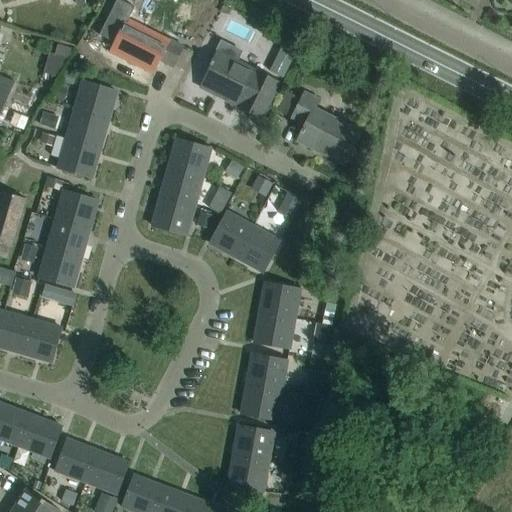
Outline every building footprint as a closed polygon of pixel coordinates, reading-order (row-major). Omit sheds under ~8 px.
[(112,49),(126,56),(140,62),(142,58),(156,65),(158,60),(172,67),(182,46),(168,39),(166,43),(126,23),(134,7),(119,0),(116,0),(99,35),(115,43),(112,49)] [(221,40),(216,51),(209,65),(211,66),(201,85),(227,98),(225,101),(263,119),(281,83),(237,62),(243,51),(221,40)] [(0,113),(14,83),(0,78),(0,113)] [(74,110),(106,119),(109,107),(112,107),(117,91),(97,86),(82,82),(74,110)] [(294,97),(285,92),(275,111),(284,116),(294,97)] [(321,150),(319,152),(344,165),(361,131),(314,108),(319,99),(304,92),(291,118),(305,125),(303,129),(302,128),(300,132),(301,132),(297,141),(312,149),(313,146),(321,150)] [(108,120),(106,119),(74,110),(66,139),(97,148),(101,135),(104,136),(108,120)] [(100,148),(97,148),(66,139),(59,169),(72,173),(92,178),(92,177),(89,176),(93,164),(96,164),(100,148)] [(208,150),(210,150),(211,149),(176,139),(176,140),(178,141),(175,153),(172,153),(168,169),(170,169),(202,179),(208,157),(206,156),(208,150)] [(194,207),(202,179),(170,169),(167,182),(164,181),(160,197),(162,198),(194,207)] [(45,177),(43,186),(60,191),(62,182),(45,177)] [(274,182),(263,177),(256,191),(267,197),(274,182)] [(0,258),(7,261),(25,198),(0,191),(0,258)] [(55,220),(87,228),(90,216),(93,217),(98,201),(79,195),(62,191),(55,220)] [(288,192),(277,211),(291,219),(302,200),(288,192)] [(186,236),(194,207),(162,198),(159,210),(156,210),(152,226),(186,236)] [(238,256),(253,227),(228,212),(219,226),(209,243),(211,244),(212,241),(223,248),(222,250),(237,258),(238,256)] [(89,229),(87,228),(55,220),(48,248),(79,257),(82,244),(85,245),(89,229)] [(253,227),(238,256),(249,262),(248,264),(263,272),(272,255),(279,243),(253,227)] [(81,258),(79,257),(48,248),(40,278),(54,282),(73,287),(73,286),(70,285),(74,273),(77,274),(81,258)] [(27,297),(31,281),(14,277),(10,293),(27,297)] [(262,314),(294,319),(300,289),(265,283),(264,284),(267,284),(265,297),(262,297),(259,313),(262,314)] [(61,290),(44,285),(42,294),(58,299),(61,290)] [(325,302),(321,323),(330,325),(334,304),(325,302)] [(23,352),(32,319),(4,311),(0,324),(0,344),(7,347),(7,350),(23,354),(23,352)] [(289,349),(294,319),(262,314),(259,326),(257,326),(254,342),(289,349)] [(32,319),(23,352),(36,355),(35,358),(51,362),(61,328),(42,322),(32,319)] [(312,342),(309,359),(323,361),(327,345),(330,326),(316,323),(312,342)] [(246,384),(249,385),(282,391),(287,360),(252,354),(251,355),(254,356),(252,368),(249,368),(246,384)] [(316,382),(302,373),(295,384),(308,393),(316,382)] [(277,420),(282,391),(249,385),(246,398),(244,397),(241,414),(277,420)] [(0,403),(0,439),(19,447),(31,415),(0,403)] [(19,447),(16,453),(32,459),(34,452),(49,458),(54,445),(61,426),(31,415),(19,447)] [(235,456),(268,462),(274,432),(238,426),(238,427),(241,427),(239,440),(236,440),(233,456),(235,456)] [(85,482),(97,450),(86,446),(81,444),(67,439),(55,471),(85,482)] [(306,441),(297,439),(295,450),(304,451),(306,441)] [(97,450),(85,482),(116,494),(128,462),(116,458),(112,456),(97,450)] [(263,492),(268,462),(235,456),(233,469),(230,469),(227,485),(263,492)] [(297,470),(282,467),(279,481),(294,484),(297,470)] [(130,511),(154,511),(164,486),(134,475),(121,508),(130,511)] [(189,511),(194,498),(164,486),(154,511),(189,511)] [(25,488),(10,511),(60,511),(61,511),(25,488)] [(66,490),(61,501),(73,506),(77,494),(66,490)] [(100,493),(93,511),(94,511),(110,511),(115,500),(100,493)] [(194,498),(189,511),(223,511),(225,509),(206,502),(194,498)]
